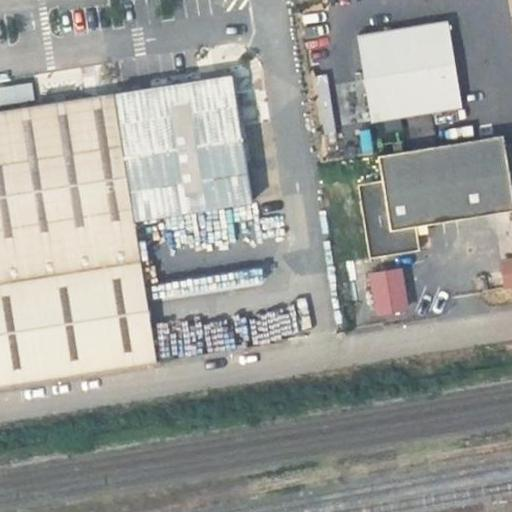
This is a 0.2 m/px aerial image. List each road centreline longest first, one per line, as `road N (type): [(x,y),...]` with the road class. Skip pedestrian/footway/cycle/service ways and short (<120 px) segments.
road 1 (residential): [(0,413),(511,325)]
road 2 (unknown): [(317,293),(274,24)]
road 3 (unknown): [(274,24),(38,57)]
road 4 (unknown): [(511,90),(476,9),(460,2),(408,12)]
road 5 (unknown): [(160,312),(317,293)]
road 6 (unknown): [(156,254),(308,238)]
